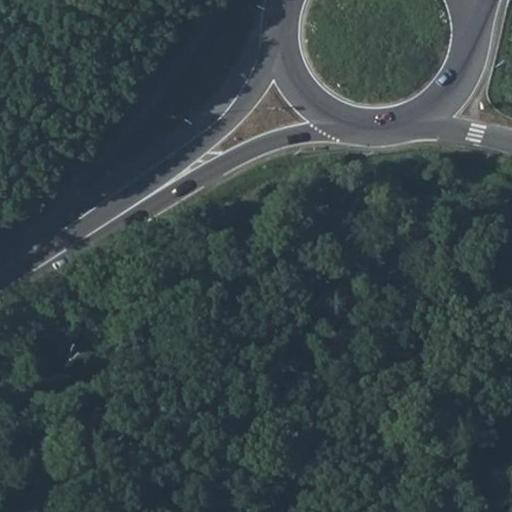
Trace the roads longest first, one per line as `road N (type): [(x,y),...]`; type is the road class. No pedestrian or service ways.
road 1 (secondary): [(145,198),(167,198),(232,158),(333,119)]
road 2 (secondary): [(281,50),(241,107),(153,178),(145,198)]
road 3 (secondary): [(0,291),(145,198)]
road 4 (secondary): [(408,124),(460,84),(475,21)]
